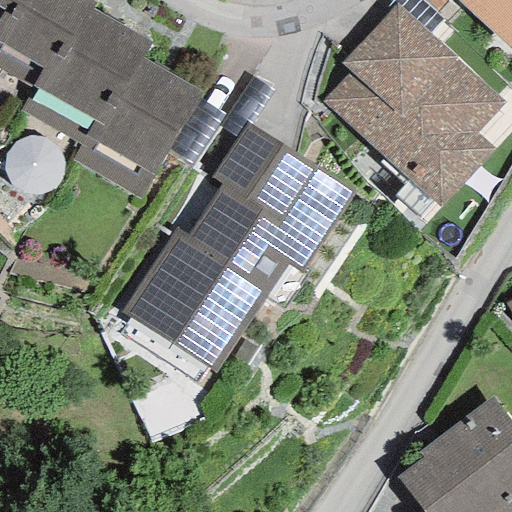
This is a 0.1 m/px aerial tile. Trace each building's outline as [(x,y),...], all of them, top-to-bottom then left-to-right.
[(94,1),(91,0),(0,0),(0,7),(5,10),(0,18),(0,69),(31,87),(50,54),(60,60),(89,10),(94,1)] [(511,0),(458,0),(511,52),(511,0)] [(503,103),(395,4),(339,64),(349,73),(322,102),(438,209),(494,148),(476,132),(503,103)] [(149,44),(89,10),(60,60),(50,54),(31,87),(18,109),(79,144),(88,149),(141,59),(149,44)] [(200,93),(141,59),(88,149),(79,144),(70,160),(139,199),(200,93)] [(353,193),(247,123),(210,178),(221,186),(187,236),(176,229),(121,313),(131,319),(120,335),(196,385),(208,367),(215,372),(286,265),(300,274),(353,193)] [(511,423),(492,397),(417,452),(421,458),(396,477),(422,511),(511,511),(510,509),(511,507),(511,423)]
